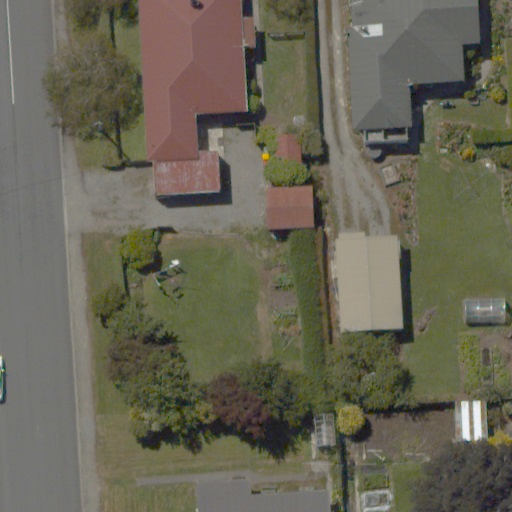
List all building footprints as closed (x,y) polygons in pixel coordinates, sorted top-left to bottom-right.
[(248,0),(134,0),(144,162),(197,159),(194,112),(255,108),(248,0)] [(468,0),(336,0),(342,135),(412,132),(410,75),(471,73),(468,0)] [(304,132),(273,132),(273,175),(304,175),(304,132)] [(314,185),(265,187),(266,228),(315,227),(314,185)] [(401,231),(336,233),(338,330),(403,328),(401,231)] [(488,398),(450,400),(452,446),(490,444),(488,398)] [(321,511),(319,480),(187,490),(188,511),(321,511)]
